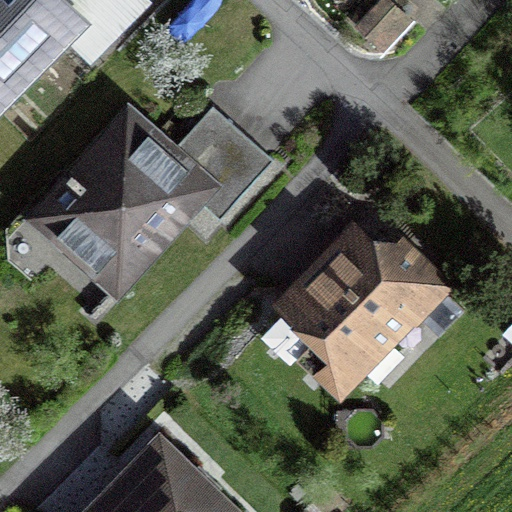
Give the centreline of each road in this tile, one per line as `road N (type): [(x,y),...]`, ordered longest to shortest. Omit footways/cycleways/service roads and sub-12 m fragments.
road 1 (residential): [(0,503),(74,436),(378,103)]
road 2 (residential): [(511,226),(378,103)]
road 3 (residential): [(378,103),(274,0)]
